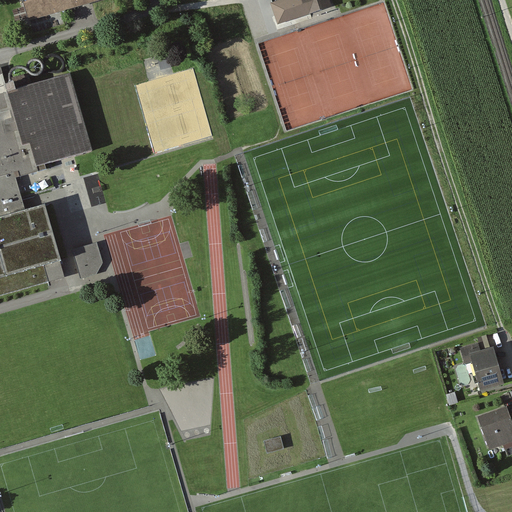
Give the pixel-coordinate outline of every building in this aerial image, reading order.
[(16,0),(23,24),(83,8),(109,0),(16,0)] [(328,0),(287,0),(271,5),(278,26),(332,8),(328,0)] [(0,183),(19,178),(28,175),(98,155),(74,73),(28,87),(25,75),(0,81),(0,88),(2,94),(0,94),(0,183)] [(0,183),(0,299),(54,285),(49,267),(69,261),(51,200),(27,206),(19,178),(0,183)] [(74,245),(84,271),(106,264),(96,237),(74,245)] [(478,339),(459,345),(466,366),(472,364),(480,392),(506,384),(494,345),(481,349),(478,339)] [(511,442),(511,420),(507,405),(476,416),(488,451),(511,442)] [(267,453),(283,450),(281,437),(265,441),(267,453)]
